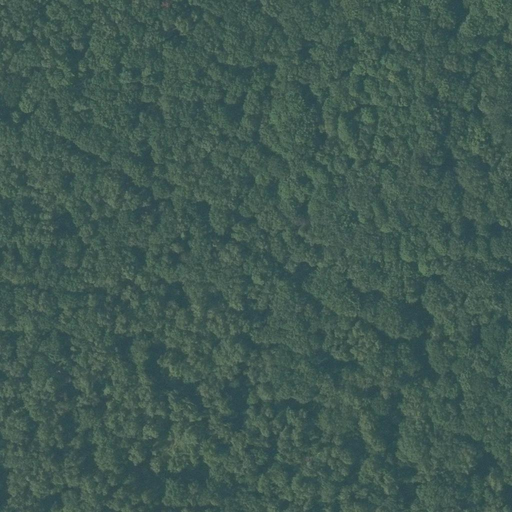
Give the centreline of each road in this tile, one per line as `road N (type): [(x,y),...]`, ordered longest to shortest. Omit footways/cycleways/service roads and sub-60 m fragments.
road 1 (track): [(133,167),(511,393)]
road 2 (track): [(133,167),(0,507)]
road 3 (unclassified): [(0,68),(275,0)]
road 4 (track): [(0,90),(133,167)]
